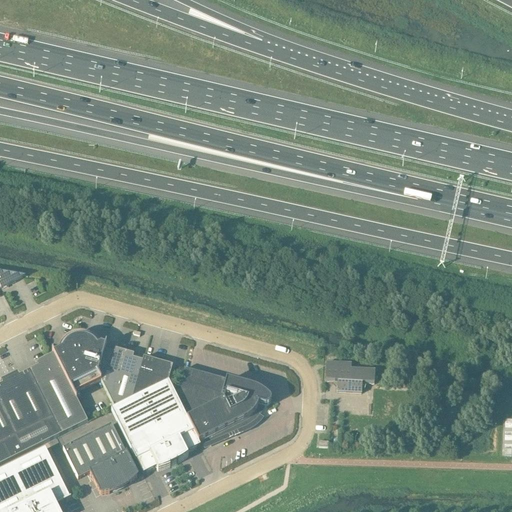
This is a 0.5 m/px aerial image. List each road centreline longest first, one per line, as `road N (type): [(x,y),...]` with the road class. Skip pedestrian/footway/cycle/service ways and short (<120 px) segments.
road 1 (unclassified): [(0,337),(79,299),(294,359),(305,370),(309,424),(300,444),(171,511)]
road 2 (motorway): [(511,164),(0,45)]
road 3 (motorway): [(0,150),(511,259)]
road 4 (motorway): [(0,89),(422,193)]
road 5 (motorway): [(0,111),(300,177),(422,193)]
road 6 (motorway): [(511,122),(261,45)]
road 7 (motorway): [(261,45),(129,0)]
